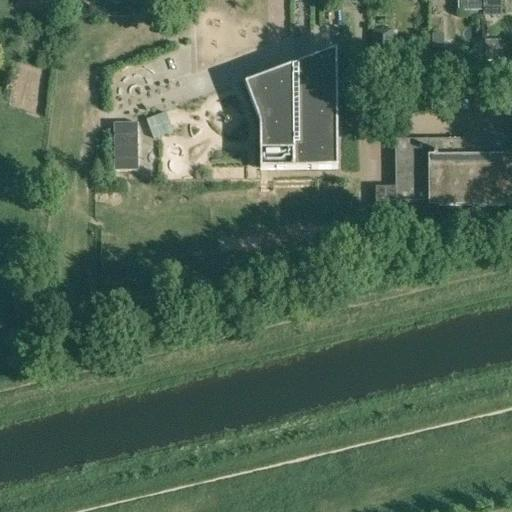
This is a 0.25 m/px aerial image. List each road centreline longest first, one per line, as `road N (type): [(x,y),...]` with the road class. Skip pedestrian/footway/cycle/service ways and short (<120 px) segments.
road 1 (track): [(511,267),(0,396)]
road 2 (unclassified): [(356,168),(356,0)]
